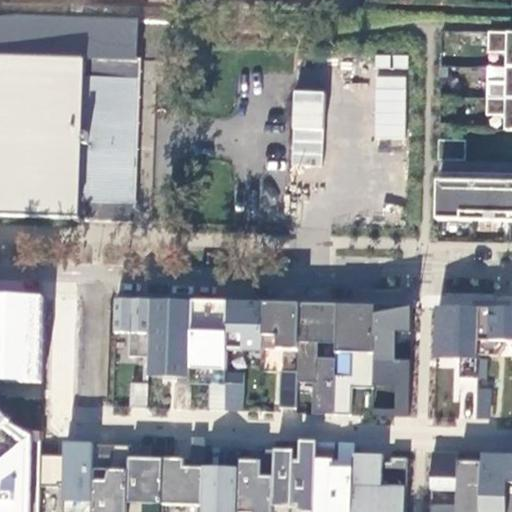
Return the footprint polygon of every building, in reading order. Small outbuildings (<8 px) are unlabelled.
[(18,17),(0,18),(0,217),(80,220),(80,217),(132,219),(139,22),(18,17)] [(511,34),(490,33),(489,51),(508,52),(507,97),(488,96),(488,113),(507,114),(506,129),(511,128),(511,34)] [(375,55),(375,68),(407,68),(407,55),(375,55)] [(374,137),(405,138),(406,76),(375,75),(374,137)] [(325,91),(292,90),(289,165),(322,166),(325,91)] [(439,161),(458,162),(458,142),(440,141),(439,161)] [(511,184),(511,176),(444,175),(443,183),(511,184)] [(438,222),(511,223),(511,184),(443,183),(439,183),(438,222)] [(0,511),(34,511),(46,293),(0,291),(0,511)] [(266,356),(268,303),(229,302),(227,355),(266,356)] [(153,303),(115,303),(112,328),(151,330),(153,303)] [(199,306),(153,303),(151,330),(148,383),(193,385),(199,306)] [(306,358),(309,305),(268,303),(266,356),(306,358)] [(335,353),(336,307),(309,305),(306,358),(334,358),(335,353)] [(411,306),(373,313),(373,353),(371,415),(409,416),(411,306)] [(373,313),(374,309),(336,307),(335,353),(373,353),(373,313)] [(478,357),(478,340),(479,308),(434,307),(432,357),(478,357)] [(478,340),(511,340),(511,308),(479,308),(478,340)] [(130,381),(128,405),(146,407),(148,383),(130,381)] [(491,388),(476,387),(476,418),(491,418),(491,388)] [(273,511),(316,511),(318,460),(319,443),(301,442),(300,461),(294,461),(295,452),(277,451),(273,511)] [(318,460),(316,511),(352,511),(355,454),(355,444),(340,443),(339,461),(318,460)] [(60,505),(93,505),(94,483),(94,447),(60,446),(60,505)] [(115,447),(107,483),(94,483),(93,505),(92,511),(128,511),(130,460),(131,448),(115,447)] [(273,511),(277,451),(258,451),(258,463),(241,462),(241,471),(238,511),(273,511)] [(432,505),(431,511),(481,511),(483,462),(454,461),(454,454),(433,453),(432,489),(459,490),(458,506),(432,505)] [(352,511),(406,511),(408,459),(392,458),(392,463),(383,462),(384,456),(355,454),(352,511)] [(484,462),(481,511),(511,511),(511,480),(508,480),(510,455),(484,454),(484,462)] [(163,511),(164,506),(166,460),(130,460),(128,511),(163,511)] [(204,508),(206,469),(185,468),(185,461),(166,460),(164,506),(204,508)] [(238,511),(241,471),(206,469),(204,508),(203,511),(238,511)]
